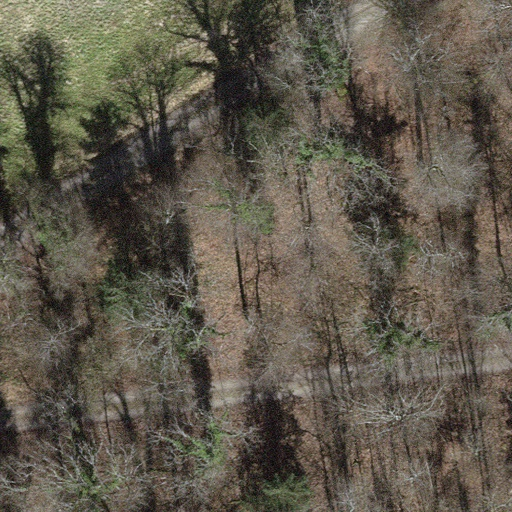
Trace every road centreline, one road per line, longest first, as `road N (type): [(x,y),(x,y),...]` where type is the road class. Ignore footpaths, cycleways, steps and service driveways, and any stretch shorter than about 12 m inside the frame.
road 1 (track): [(0,410),(511,354)]
road 2 (track): [(400,0),(0,242)]
